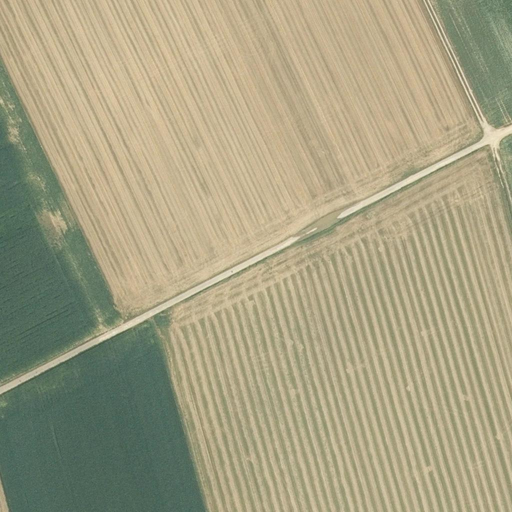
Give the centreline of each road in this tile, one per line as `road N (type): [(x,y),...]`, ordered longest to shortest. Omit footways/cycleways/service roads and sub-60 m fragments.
road 1 (track): [(511,128),(0,390)]
road 2 (track): [(425,0),(491,139),(511,211)]
